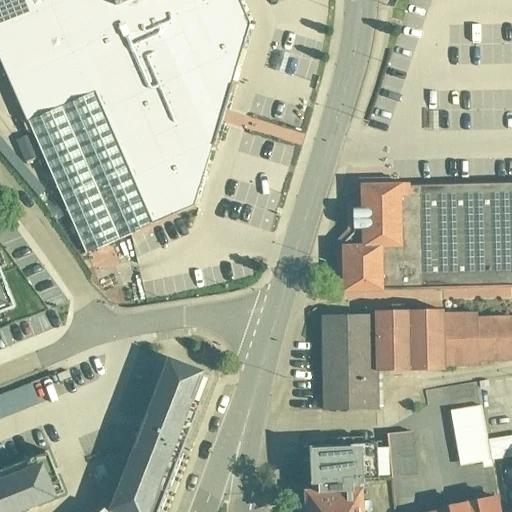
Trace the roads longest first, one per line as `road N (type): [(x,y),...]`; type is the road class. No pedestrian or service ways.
road 1 (tertiary): [(277,323),(363,0)]
road 2 (residential): [(277,323),(137,323),(0,374)]
road 3 (tertiary): [(225,511),(277,323)]
